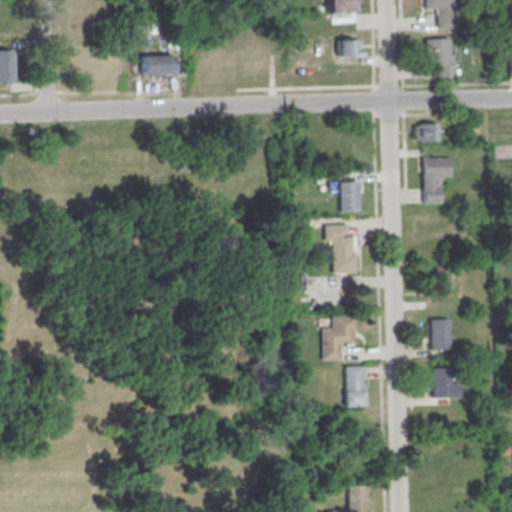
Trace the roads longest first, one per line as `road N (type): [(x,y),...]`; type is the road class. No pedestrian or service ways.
road 1 (residential): [(511,97),(0,113)]
road 2 (residential): [(383,0),(397,511)]
